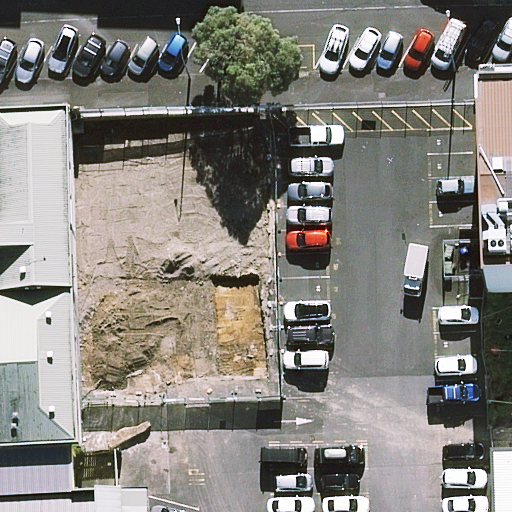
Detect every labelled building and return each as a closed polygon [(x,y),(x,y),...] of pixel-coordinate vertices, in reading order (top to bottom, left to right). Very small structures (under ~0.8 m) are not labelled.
[(511,90),(485,91),(490,286),(511,285),(511,90)] [(74,113),(0,115),(0,299),(79,296),(74,113)] [(0,454),(84,451),(79,296),(0,299),(0,454)] [(511,338),(511,299),(490,298),(489,338),(511,338)] [(84,451),(0,454),(0,511),(152,511),(152,495),(121,495),(85,496),(84,451)]
